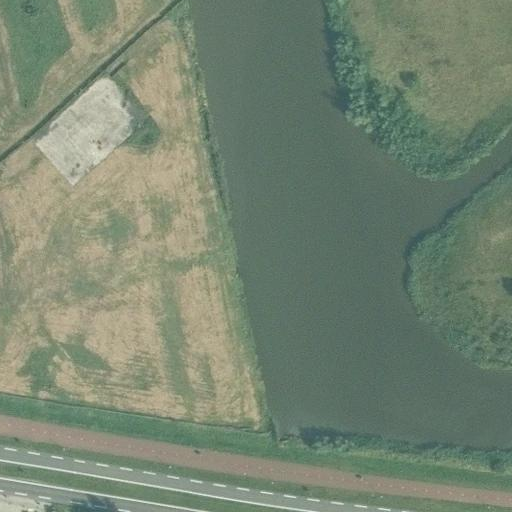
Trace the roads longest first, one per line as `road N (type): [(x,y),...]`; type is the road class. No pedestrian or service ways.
road 1 (secondary): [(363,511),(0,454)]
road 2 (secondary): [(0,485),(167,511)]
